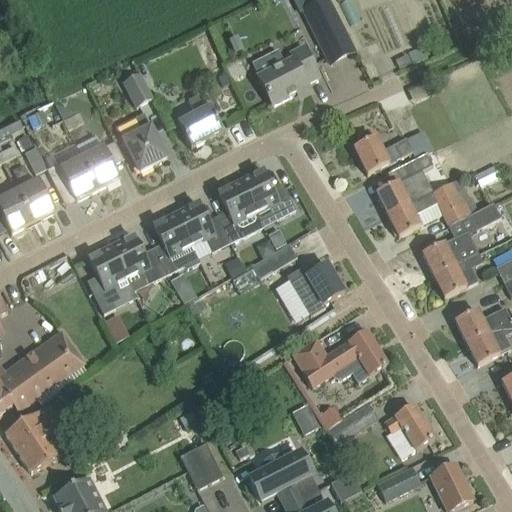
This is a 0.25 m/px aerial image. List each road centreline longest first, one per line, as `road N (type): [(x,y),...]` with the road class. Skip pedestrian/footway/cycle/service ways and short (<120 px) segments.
road 1 (residential): [(511,507),(455,402),(282,139)]
road 2 (residential): [(282,139),(0,281)]
road 3 (track): [(392,87),(511,34)]
road 4 (residential): [(282,139),(392,87)]
